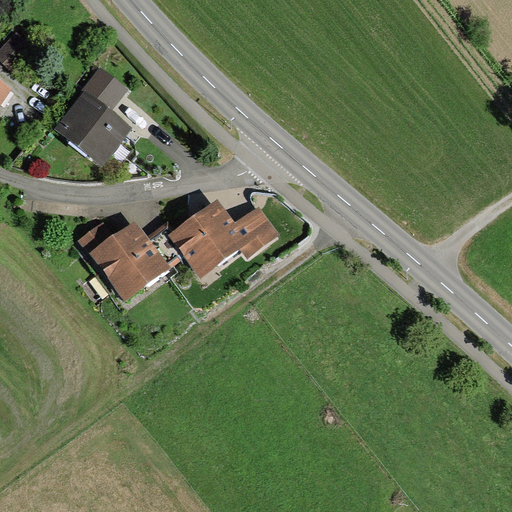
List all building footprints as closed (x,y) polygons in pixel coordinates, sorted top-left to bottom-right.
[(16,33),(0,50),(0,63),(11,74),(34,49),(16,33)] [(58,132),(101,168),(131,132),(107,113),(124,93),(100,73),(85,91),(89,95),(58,132)] [(0,107),(11,91),(0,83),(0,107)] [(184,260),(201,283),(241,254),(247,262),(280,237),(259,209),(236,226),(219,203),(175,236),(166,224),(146,238),(170,270),(184,260)] [(77,243),(123,305),(170,270),(146,238),(136,224),(116,238),(105,222),(77,243)]
